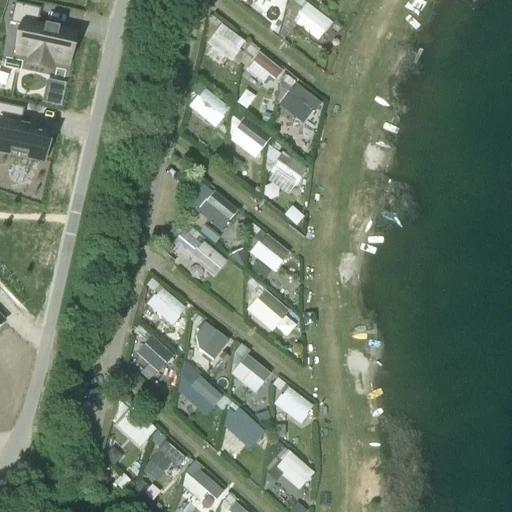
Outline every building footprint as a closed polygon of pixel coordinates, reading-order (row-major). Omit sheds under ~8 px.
[(302,3),(298,0),(291,0),(290,2),(298,9),(302,3)] [(14,6),(10,26),(19,28),(13,55),(29,58),(28,66),(50,71),(52,63),(66,66),(72,37),(58,34),(58,33),(57,32),(56,34),(46,32),(46,30),(44,30),(44,31),(36,29),(40,11),(14,6)] [(299,16),(294,23),(319,41),(330,25),(306,7),(299,16)] [(219,24),(211,18),(207,24),(215,30),(219,24)] [(221,28),(215,35),(238,52),(244,45),(221,28)] [(251,45),(244,54),(253,61),(259,52),(251,45)] [(254,65),(247,73),(263,85),(269,77),(275,82),(281,75),(258,56),(252,64),(254,65)] [(281,78),(280,84),(290,92),(297,83),(285,73),(281,78)] [(46,82),(41,105),(60,109),(64,85),(46,82)] [(196,82),(192,87),(199,94),(204,88),(196,82)] [(297,88),(290,96),(313,115),(320,106),(297,88)] [(205,92),(199,100),(222,119),(228,111),(205,92)] [(0,106),(0,153),(10,155),(9,156),(11,156),(17,157),(16,158),(18,158),(18,157),(19,157),(19,158),(20,158),(26,159),(26,160),(27,160),(27,159),(42,162),(44,152),(45,152),(45,151),(45,150),(46,142),(47,142),(48,141),(47,140),(48,135),(20,128),(23,112),(0,106)] [(262,106),(261,115),(268,117),(270,108),(262,106)] [(243,121),(235,115),(231,120),(238,126),(243,121)] [(243,123),(238,131),(262,149),(267,142),(243,123)] [(279,150),(272,144),(267,149),(275,155),(279,150)] [(276,163),(269,174),(293,191),(301,180),(306,172),(282,155),(276,163)] [(215,196),(207,205),(229,223),(236,214),(215,196)] [(291,209),(284,217),(296,228),(303,220),(291,209)] [(251,226),(247,232),(255,238),(262,243),(266,238),(259,232),(251,226)] [(187,228),(182,234),(194,243),(198,237),(187,228)] [(262,243),(260,246),(282,264),(288,256),(266,238),(262,243)] [(203,246),(197,253),(220,272),(226,265),(203,246)] [(242,253),(230,258),(241,269),(243,268),(242,253)] [(256,265),(249,275),(261,285),(269,275),(256,265)] [(259,287),(251,281),(246,286),(254,292),(259,287)] [(158,288),(150,282),(146,288),(154,294),(158,288)] [(158,288),(154,294),(157,297),(161,292),(162,291),(158,288)] [(157,297),(155,299),(178,319),(184,311),(161,292),(157,297)] [(265,295),(258,303),(281,322),(288,314),(265,295)] [(189,322),(197,328),(202,323),(194,317),(189,322)] [(204,327),(195,339),(198,352),(213,363),(227,345),(204,327)] [(141,340),(145,334),(138,328),(133,333),(141,340)] [(145,334),(141,340),(146,344),(151,339),(145,334)] [(146,344),(144,347),(166,367),(173,359),(151,339),(146,344)] [(241,347),(234,356),(242,362),(249,354),(241,347)] [(233,357),(231,377),(254,396),(269,378),(246,359),(243,363),(242,362),(234,356),(233,357)] [(199,380),(191,389),(213,409),(215,407),(221,400),(199,380)] [(280,394),(284,388),(276,382),(272,388),(280,394)] [(288,391),(282,399),(306,417),(312,410),(288,391)] [(221,400),(215,407),(224,414),(226,412),(230,407),(222,399),(221,400)] [(125,416),(129,411),(122,404),(117,409),(125,416)] [(238,413),(230,407),(226,412),(233,418),(238,413)] [(132,412),(117,428),(139,449),(154,433),(132,412)] [(239,413),(232,420),(257,443),(264,436),(239,413)] [(267,414),(256,418),(260,427),(270,423),(267,414)] [(273,439),(284,439),(284,427),(273,428),(273,439)] [(151,440),(158,446),(163,441),(155,434),(151,440)] [(164,444),(158,452),(159,454),(171,464),(178,469),(184,461),(164,444)] [(277,456),(282,450),(274,444),(270,449),(277,456)] [(313,476),(287,453),(279,462),(306,485),(313,476)] [(159,454),(150,463),(162,474),(171,464),(159,454)] [(194,463),(186,472),(194,479),(202,470),(194,463)] [(199,474),(192,482),(216,503),(223,495),(199,474)] [(121,477),(114,485),(121,492),(128,485),(130,483),(123,476),(121,477)] [(141,485),(134,492),(141,498),(148,490),(141,485)] [(230,496),(223,503),(231,510),(237,502),(230,496)] [(223,503),(219,511),(240,511),(234,507),(231,510),(223,503)]
